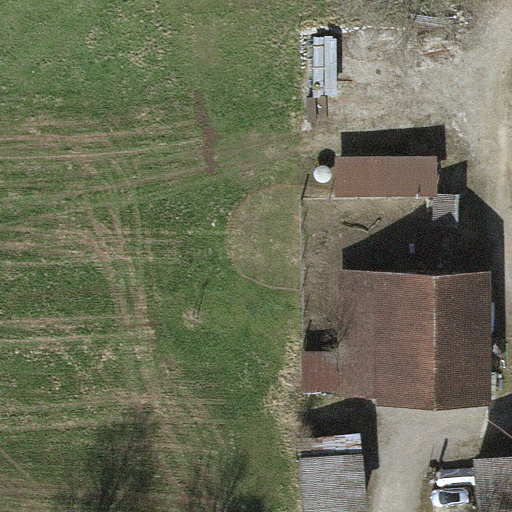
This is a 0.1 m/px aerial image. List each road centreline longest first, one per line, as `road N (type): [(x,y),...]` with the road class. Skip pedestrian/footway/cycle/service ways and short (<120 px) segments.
road 1 (track): [(403,511),(418,467),(450,437),(499,429)]
road 2 (track): [(511,253),(500,214),(511,118)]
